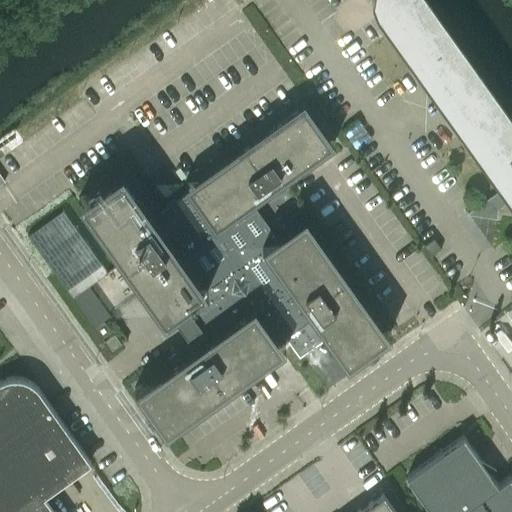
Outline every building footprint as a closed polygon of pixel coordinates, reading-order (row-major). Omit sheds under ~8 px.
[(374,10),(376,12),(501,187),(466,212),(496,217),(498,207),(509,199),(510,199),(511,201),(511,110),(433,0),(370,0),(372,5),(374,10)] [(284,344),(280,338),(292,329),(295,333),(299,330),(299,329),(300,328),(300,326),(300,324),(313,315),(346,362),(390,331),(304,211),(275,232),(251,200),(334,141),(303,97),(183,183),(187,189),(155,212),(121,165),(78,196),(163,316),(169,311),(192,344),(134,386),(165,430),(284,344)] [(347,125),(342,128),(356,149),(371,138),(358,118),(357,118),(347,125)] [(26,233),(89,321),(106,309),(101,302),(118,290),(105,272),(107,271),(62,208),(26,233)] [(430,253),(440,246),(433,236),(423,244),(430,253)] [(101,337),(110,330),(101,319),(93,325),(101,337)] [(103,340),(110,350),(120,343),(113,333),(103,340)] [(0,511),(56,511),(43,493),(90,460),(39,388),(35,383),(30,380),(26,377),(19,375),(14,375),(7,376),(2,377),(0,378),(0,511)] [(511,511),(511,478),(508,473),(496,482),(488,470),(485,472),(480,465),(483,463),(462,434),(406,474),(432,511),(511,511)] [(397,511),(382,491),(352,511),(397,511)]
